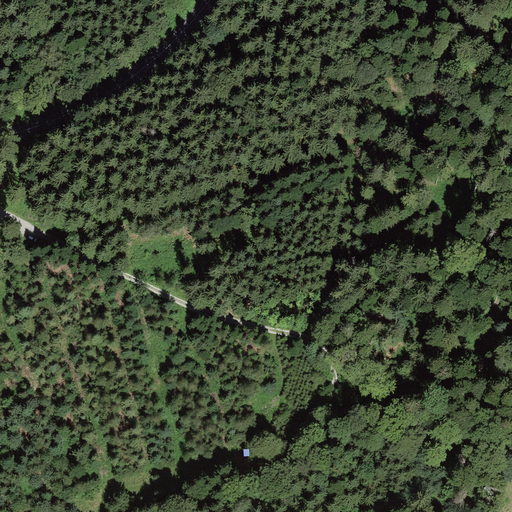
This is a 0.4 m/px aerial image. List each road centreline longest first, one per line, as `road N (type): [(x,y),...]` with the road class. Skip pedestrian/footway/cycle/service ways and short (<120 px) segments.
road 1 (track): [(0,202),(30,226),(199,309),(317,340),(330,364),(332,399),(323,511)]
road 2 (track): [(420,511),(448,486),(466,449),(483,338),(511,271)]
road 3 (tertiary): [(213,0),(86,109),(0,139)]
